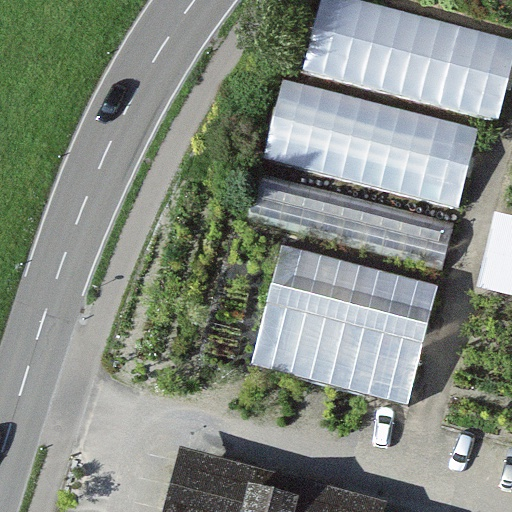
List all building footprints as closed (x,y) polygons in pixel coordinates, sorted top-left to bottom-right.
[(511,37),(342,0),(328,0),(311,79),(507,122),(511,99),(511,37)] [(465,214),(486,134),(290,83),(269,162),(465,214)] [(511,223),(494,220),(477,295),(511,302),(511,223)] [(287,252),(258,378),(416,413),(444,287),(287,252)] [(388,511),(184,462),(171,511),(388,511)]
